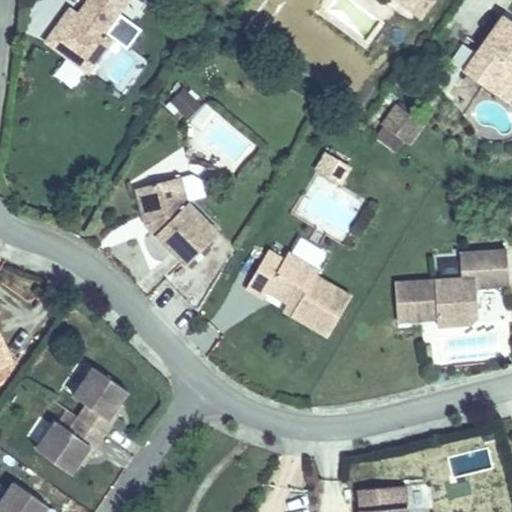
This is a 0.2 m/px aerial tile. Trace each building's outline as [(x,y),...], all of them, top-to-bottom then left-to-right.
[(146,0),(93,0),(103,8),(106,9),(102,15),(99,13),(91,24),(74,46),(108,72),(125,49),(117,43),(148,1),(146,0)] [(398,0),(411,9),(417,0),(398,0)] [(511,19),(493,6),(452,60),(489,87),(508,61),(511,63),(511,19)] [(101,82),(108,72),(74,46),(91,24),(87,20),(62,53),(101,82)] [(489,87),(495,92),(511,69),(511,64),(508,61),(489,87)] [(183,116),(201,99),(185,83),(167,100),(183,116)] [(368,121),(384,134),(399,114),(383,101),(368,121)] [(384,134),(392,140),(408,120),(399,114),(384,134)] [(346,173),(324,160),(316,175),(338,187),(346,173)] [(143,216),(149,214),(157,222),(150,229),(186,265),(218,233),(186,201),(179,176),(136,188),(143,216)] [(146,224),(150,229),(157,222),(149,214),(143,216),(146,224)] [(295,313),(331,335),(355,296),(320,274),(323,269),(294,250),(289,257),(273,248),(250,285),(267,295),(271,288),(291,301),(299,305),(295,313)] [(511,298),(510,263),(463,265),(464,290),(397,293),(399,332),(439,330),(439,338),(472,336),(479,328),(478,299),(511,298)] [(287,308),(295,313),(299,305),(291,301),(287,308)] [(0,326),(0,372),(0,373),(18,365),(0,326)] [(121,406),(128,394),(94,371),(75,400),(88,409),(71,434),(57,425),(37,454),(72,477),(80,466),(86,457),(89,459),(118,417),(114,415),(121,406)] [(114,415),(118,417),(124,409),(121,406),(114,415)] [(83,468),(89,459),(86,457),(80,466),(83,468)] [(409,511),(407,483),(360,487),(362,511),(409,511)] [(47,511),(49,510),(15,487),(0,508),(0,511),(47,511)]
